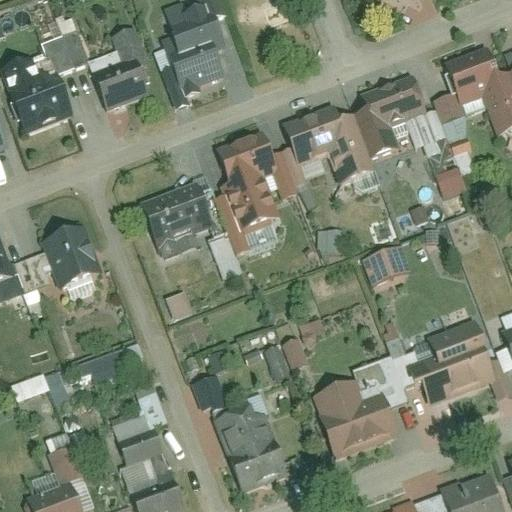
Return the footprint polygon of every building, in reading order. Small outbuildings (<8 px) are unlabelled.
[(169,64),(182,96),(223,80),(213,56),(225,52),(215,26),(226,21),(218,0),(194,0),(200,12),(182,19),(184,27),(168,33),(178,60),(169,64)] [(111,39),(121,65),(134,60),(144,57),(134,31),(111,39)] [(42,47),(53,78),(87,66),(75,34),(42,47)] [(458,97),(462,108),(483,100),(498,140),(511,135),(511,89),(507,76),(496,81),(485,53),(447,67),(458,97)] [(121,65),(91,76),(106,115),(148,98),(134,60),(121,65)] [(0,74),(24,138),(69,121),(53,78),(36,85),(28,63),(0,74)] [(365,115),(352,120),(369,163),(400,152),(392,131),(426,117),(411,78),(359,98),(365,115)] [(443,126),(466,118),(462,108),(458,97),(435,105),(443,126)] [(291,151),(299,171),(328,159),(340,189),(374,176),(369,163),(352,120),(339,125),(333,109),(282,128),(291,151)] [(228,188),(220,191),(224,200),(238,238),(280,222),(265,182),(277,177),(270,159),(261,136),(215,153),(228,188)] [(291,151),(280,155),(294,192),(305,188),(299,171),(291,151)] [(280,155),(270,159),(277,177),(288,205),(297,201),(294,192),(280,155)] [(458,169),(435,178),(444,202),(467,193),(458,169)] [(196,187),(139,208),(160,264),(197,251),(192,238),(212,230),(196,187)] [(238,238),(224,200),(214,203),(235,260),(245,256),(238,238)] [(470,218),(449,223),(457,253),(478,248),(470,218)] [(84,229),(40,247),(43,256),(55,283),(59,294),(103,275),(84,229)] [(341,233),(317,233),(317,255),(341,255),(341,233)] [(224,239),(206,245),(218,283),(236,277),(224,239)] [(0,285),(15,280),(11,270),(0,244),(0,285)] [(363,262),(372,289),(414,274),(405,248),(363,262)] [(55,283),(43,256),(27,263),(38,290),(55,283)] [(22,297),(38,290),(27,263),(11,270),(15,280),(22,297)] [(184,296),(165,303),(173,324),(192,317),(184,296)] [(303,343),(324,336),(320,322),(298,328),(303,343)] [(422,389),(429,409),(491,387),(496,385),(489,366),(474,325),(413,346),(416,354),(392,363),(402,390),(409,387),(412,393),(422,389)] [(511,330),(501,334),(511,363),(511,330)] [(298,341),(280,348),(289,373),(307,366),(298,341)] [(262,355),(273,386),(292,379),(289,373),(280,348),(262,355)] [(122,351),(71,369),(79,392),(130,375),(122,351)] [(355,385),(363,405),(382,398),(387,412),(407,405),(402,390),(392,363),(391,359),(351,373),(355,385)] [(511,389),(502,361),(489,366),(496,385),(491,387),(497,403),(511,397),(511,389)] [(53,410),(66,407),(58,374),(45,377),(53,410)] [(15,404),(47,394),(41,377),(9,387),(15,404)] [(191,387),(200,414),(226,405),(216,378),(191,387)] [(332,463),(397,440),(387,412),(382,398),(363,405),(355,385),(310,401),(332,463)] [(213,424),(240,497),(288,480),(265,418),(253,423),(249,412),(213,424)] [(116,446),(126,470),(163,456),(154,431),(116,446)] [(47,458),(60,491),(69,488),(83,482),(70,449),(47,458)] [(443,497),(448,511),(503,511),(488,473),(441,492),(443,497)] [(137,511),(182,511),(168,475),(129,490),(137,511)] [(79,511),(69,488),(60,491),(26,505),(28,511),(79,511)] [(448,511),(443,497),(415,508),(417,511),(448,511)]
